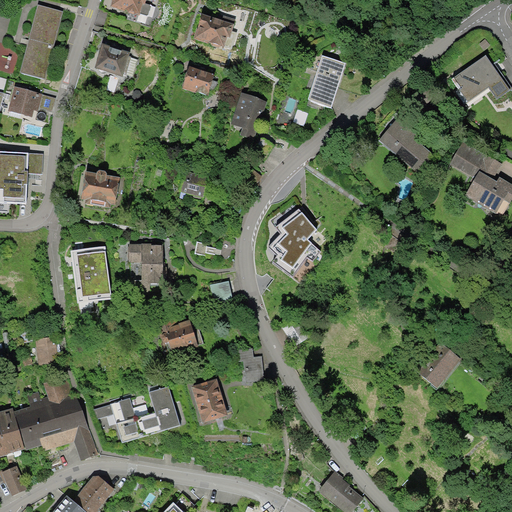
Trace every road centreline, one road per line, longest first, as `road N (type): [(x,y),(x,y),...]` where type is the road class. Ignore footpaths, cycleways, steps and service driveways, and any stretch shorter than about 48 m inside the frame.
road 1 (residential): [(488,9),(299,154),(248,221),(243,268),(253,317),(305,411),(385,511)]
road 2 (residential): [(293,511),(257,491),(129,468),(92,469),(13,511)]
road 3 (residential): [(0,224),(32,223),(43,213),(59,104),(97,0)]
